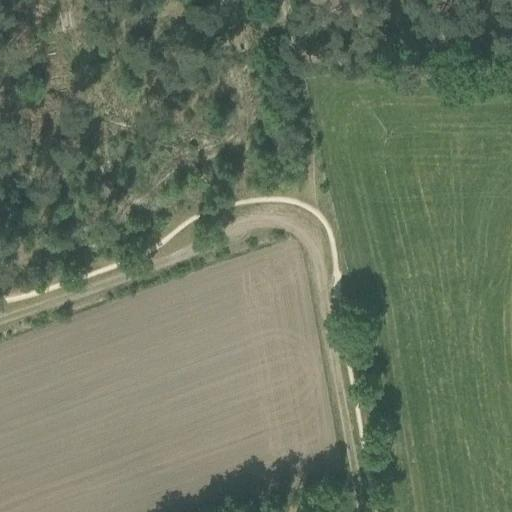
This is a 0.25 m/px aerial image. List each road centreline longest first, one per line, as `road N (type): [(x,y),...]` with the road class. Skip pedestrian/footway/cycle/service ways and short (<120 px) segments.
road 1 (track): [(295,228),(249,226),(0,320)]
road 2 (track): [(360,511),(310,240),(295,228)]
